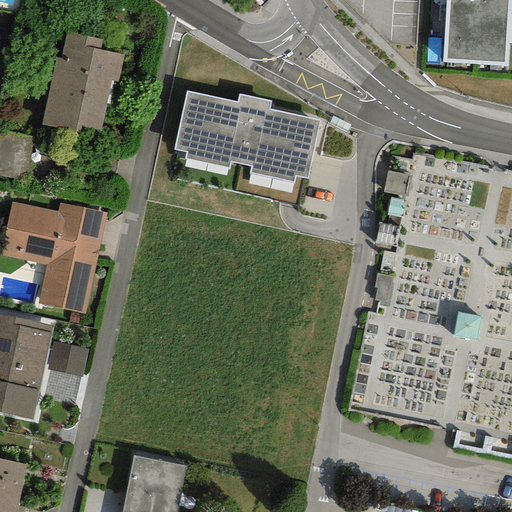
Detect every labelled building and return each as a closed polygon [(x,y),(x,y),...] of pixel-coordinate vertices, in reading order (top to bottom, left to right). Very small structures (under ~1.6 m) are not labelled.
[(507,66),(510,0),(445,0),(442,62),(507,66)] [(55,57),(48,88),(106,100),(111,80),(117,82),(123,55),(99,50),(102,40),(66,32),(60,58),(55,57)] [(106,100),(48,88),(48,90),(40,124),(98,137),(106,100)] [(236,102),(186,92),(174,150),(185,152),(183,159),(227,169),(229,161),(251,165),(249,174),(293,183),(294,176),(306,179),(318,121),(268,111),(270,102),(238,95),(236,102)] [(0,129),(0,171),(26,176),(32,135),(0,129)] [(56,212),(11,202),(0,253),(0,254),(45,264),(36,304),(85,315),(107,213),(58,202),(56,212)] [(52,326),(0,315),(0,413),(31,420),(52,326)] [(87,350),(53,342),(46,370),(80,378),(87,350)] [(173,511),(183,466),(132,456),(120,511),(173,511)] [(0,511),(21,511),(23,507),(18,506),(26,465),(0,459),(0,511)]
